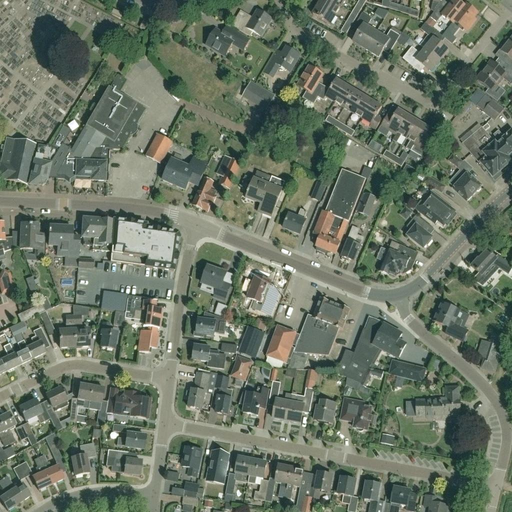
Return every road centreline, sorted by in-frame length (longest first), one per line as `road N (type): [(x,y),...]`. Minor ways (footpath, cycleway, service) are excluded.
road 1 (residential): [(496,488),(163,422)]
road 2 (residential): [(511,7),(430,104),(295,29),(279,0)]
road 3 (unclassified): [(496,488),(506,437),(500,410),(409,321),(400,296)]
road 4 (secondary): [(400,296),(377,297),(195,223)]
road 5 (secondary): [(195,223),(123,207),(0,201)]
road 6 (residential): [(0,395),(73,365),(168,379)]
road 7 (residential): [(168,379),(195,223)]
road 8 (secondary): [(400,296),(511,189)]
